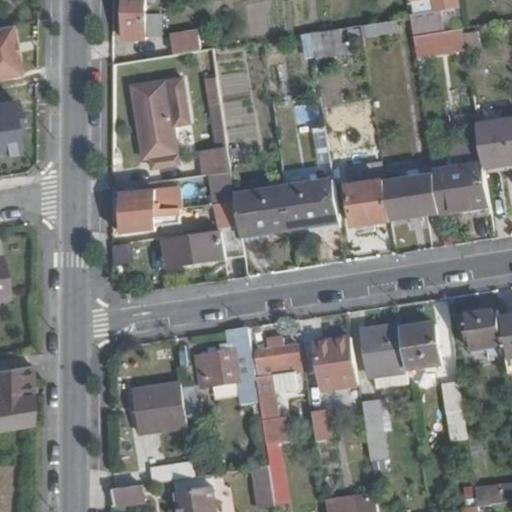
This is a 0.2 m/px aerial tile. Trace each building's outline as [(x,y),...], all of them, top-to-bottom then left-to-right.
[(144,42),(144,0),(122,0),(123,43),(144,42)] [(456,12),(454,0),(412,0),(413,5),(434,2),(435,15),(456,12)] [(399,32),(398,23),(367,28),(368,37),(399,32)] [(442,35),(440,23),(420,25),(422,38),(442,35)] [(7,27),(0,27),(0,79),(17,76),(7,27)] [(332,56),(328,34),(313,36),(317,58),(332,56)] [(201,53),(198,36),(171,39),(173,57),(201,53)] [(182,155),(177,125),(171,83),(136,88),(145,161),(182,155)] [(13,101),(0,102),(0,156),(14,154),(10,136),(19,134),(13,101)] [(229,151),(222,106),(211,107),(218,152),(229,151)] [(511,121),(479,126),(485,164),(486,170),(511,166),(511,121)] [(232,175),(229,151),(218,152),(204,153),(207,179),(221,176),(232,175)] [(486,170),(485,164),(434,172),(435,176),(441,215),(492,208),(486,170)] [(387,183),(384,166),(349,171),(357,229),(393,224),(387,183)] [(236,198),(232,175),(221,176),(230,231),(241,229),(236,198)] [(441,215),(435,176),(387,183),(393,224),(441,215)] [(342,223),(336,184),(287,191),(293,230),(342,223)] [(182,209),(181,191),(124,199),(124,236),(155,233),(155,212),(160,211),(161,226),(181,224),(180,210),(182,209)] [(293,230),(287,191),(236,198),(241,229),(242,238),(293,230)] [(242,238),(241,229),(230,231),(221,232),(222,240),(225,261),(246,258),(242,238)] [(225,261),(222,240),(191,245),(190,241),(170,243),(173,269),(225,261)] [(502,322),(500,313),(467,318),(473,352),(506,347),(502,322)] [(511,358),(511,320),(502,322),(506,347),(508,359),(511,358)] [(301,374),(297,347),(269,352),(265,326),(249,328),(261,406),(267,445),(288,442),(285,420),(279,420),(273,379),(301,374)] [(442,368),(436,326),(401,331),(407,373),(442,368)] [(261,406),(249,328),(227,332),(231,352),(195,357),(201,395),(240,390),(242,408),(261,406)] [(401,331),(400,329),(364,335),(372,378),(407,373),(401,331)] [(358,387),(351,340),(314,346),(320,393),(358,387)] [(0,433),(31,428),(29,367),(0,372),(0,433)] [(464,413),(460,385),(443,388),(447,416),(464,413)] [(190,428),(183,386),(136,393),(142,435),(190,428)] [(391,467),(382,404),(362,407),(372,469),(391,467)] [(336,439),(331,411),(313,414),(318,443),(336,439)] [(154,485),(197,478),(195,464),(152,471),(154,485)] [(216,511),(213,486),(177,492),(180,511),(216,511)] [(511,486),(477,492),(480,509),(511,504),(511,486)] [(142,504),(140,487),(113,491),(115,508),(142,504)] [(359,511),(358,501),(327,505),(328,511),(359,511)]
